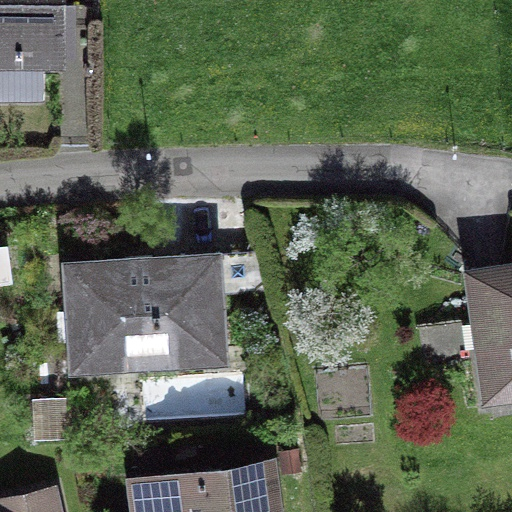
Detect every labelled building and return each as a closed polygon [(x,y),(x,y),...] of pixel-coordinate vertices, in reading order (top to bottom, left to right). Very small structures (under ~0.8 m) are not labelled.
[(0,0),(0,99),(43,100),(43,58),(59,58),(58,0),(0,0)] [(74,272),(80,367),(166,362),(165,351),(224,347),(220,287),(154,291),(152,255),(124,256),(125,269),(74,272)] [(511,264),(470,270),(487,396),(511,392),(511,264)] [(272,511),(266,463),(137,480),(140,511),(272,511)] [(54,511),(50,490),(17,497),(19,511),(54,511)]
